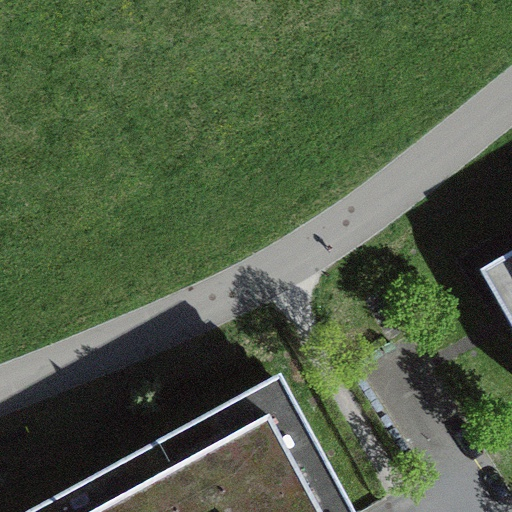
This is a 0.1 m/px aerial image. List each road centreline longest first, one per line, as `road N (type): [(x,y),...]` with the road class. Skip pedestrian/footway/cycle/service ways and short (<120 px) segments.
road 1 (residential): [(511,96),(375,206),(287,264),(199,311),(0,392)]
road 2 (residential): [(486,511),(402,377)]
